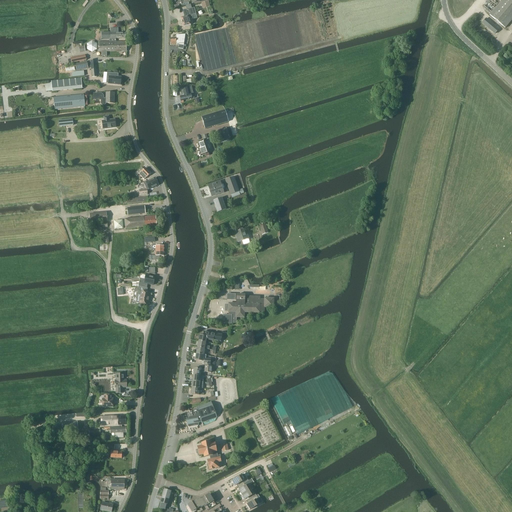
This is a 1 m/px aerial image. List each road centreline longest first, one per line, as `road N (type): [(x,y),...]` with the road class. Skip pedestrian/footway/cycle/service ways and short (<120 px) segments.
road 1 (unclassified): [(119,511),(131,480),(144,345),(172,245),(162,184),(130,125),(137,46),(114,0)]
road 2 (unclassified): [(158,481),(210,255),(166,118),(163,0)]
road 3 (track): [(56,161),(72,244),(93,249),(107,265),(115,321),(148,329)]
